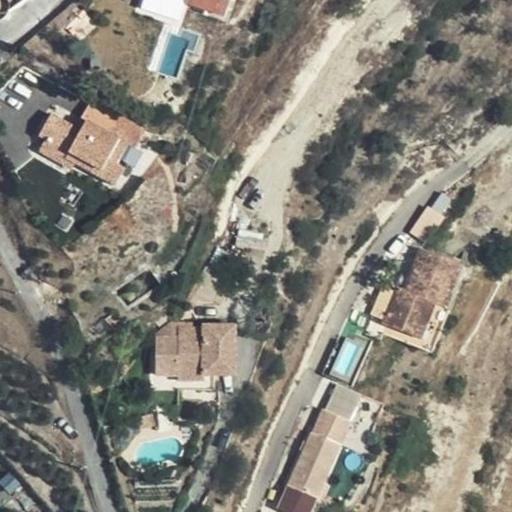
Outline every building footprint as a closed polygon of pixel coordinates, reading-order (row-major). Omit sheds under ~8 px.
[(180,0),(180,2),(221,15),(225,0),(180,0)] [(38,132),(45,136),(68,149),(63,156),(73,162),(114,187),(125,169),(116,164),(128,144),(134,148),(144,130),(115,112),(104,132),(85,120),(79,130),(50,111),(38,132)] [(68,149),(45,136),(37,150),(69,168),(73,162),(63,156),(68,149)] [(432,240),(444,213),(426,205),(414,233),(432,240)] [(421,240),(410,267),(416,270),(410,285),(404,283),(398,280),(381,319),(416,334),(431,299),(443,304),(462,259),(421,240)] [(416,270),(410,267),(404,283),(410,285),(416,270)] [(447,307),(443,304),(431,299),(416,334),(381,319),(377,329),(427,351),(447,307)] [(144,343),(143,370),(161,370),(161,380),(160,387),(191,388),(191,379),(222,380),(224,330),(188,329),(187,335),(163,334),(163,343),(144,343)] [(161,370),(143,370),(143,379),(161,380),(161,370)] [(359,389),(330,377),(320,402),(348,414),(359,389)] [(348,414),(320,402),(309,426),(307,425),(283,482),(314,495),(348,414)]
